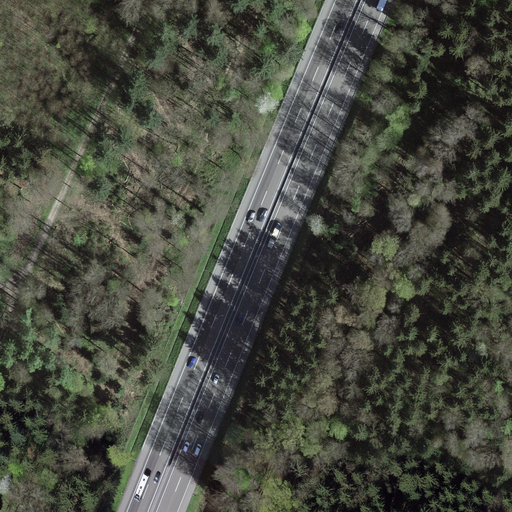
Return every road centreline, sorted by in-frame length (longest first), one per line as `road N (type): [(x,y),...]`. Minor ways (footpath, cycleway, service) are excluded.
road 1 (motorway): [(346,0),(137,511)]
road 2 (motorway): [(167,511),(376,0)]
road 3 (track): [(399,511),(428,394),(511,169)]
road 4 (track): [(0,286),(19,296),(151,0)]
